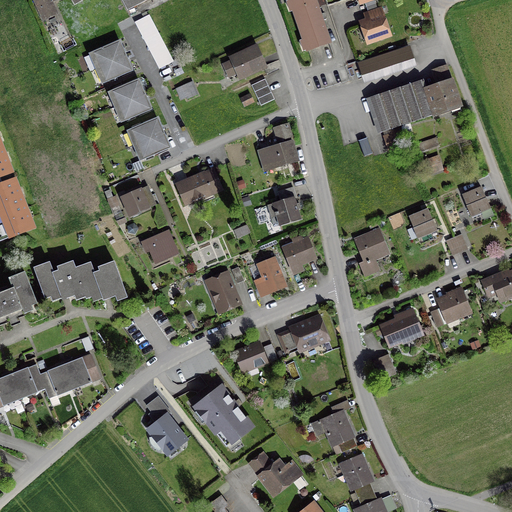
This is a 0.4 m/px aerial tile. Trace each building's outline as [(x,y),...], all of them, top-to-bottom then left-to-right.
[(53,0),(35,0),(42,17),(58,10),(53,0)] [(125,0),(130,10),(148,0),(125,0)] [(290,0),(307,50),(330,43),(315,0),(290,0)] [(151,16),(137,24),(161,71),(176,64),(151,16)] [(390,36),(382,16),(359,25),(367,45),(390,36)] [(119,42),(90,54),(95,69),(125,57),(119,42)] [(407,46),(359,63),(366,82),(414,65),(407,46)] [(256,47),(226,59),(234,78),(264,65),(256,47)] [(125,57),(95,69),(101,83),(131,71),(125,57)] [(446,70),(370,95),(381,129),(457,104),(446,70)] [(253,92),(267,85),(264,79),(250,86),(253,92)] [(138,80),(110,92),(116,107),(144,96),(138,80)] [(190,82),(176,88),(181,100),(196,93),(190,82)] [(256,99),(270,92),(267,85),(253,92),(256,99)] [(270,92),(256,99),(259,106),(273,99),(270,92)] [(144,96),(116,107),(122,121),(150,109),(144,96)] [(157,120),(129,132),(136,147),(163,136),(157,120)] [(284,126),(269,130),(273,144),(288,140),(284,126)] [(163,136),(136,147),(142,161),(169,149),(163,136)] [(391,136),(382,140),(386,147),(394,144),(391,136)] [(435,137),(411,145),(415,155),(438,148),(435,137)] [(368,138),(359,141),(364,157),(373,154),(368,138)] [(0,140),(0,178),(13,174),(0,140)] [(286,144),(256,153),(262,171),(291,162),(286,144)] [(210,172),(179,188),(189,207),(219,191),(210,172)] [(13,174),(0,178),(0,240),(34,228),(13,174)] [(150,188),(123,200),(131,221),(159,209),(150,188)] [(480,188),(454,200),(464,221),(490,210),(480,188)] [(115,196),(106,199),(109,209),(119,205),(115,196)] [(289,198),(262,207),(270,230),(297,222),(289,198)] [(428,210),(409,218),(418,239),(437,232),(428,210)] [(137,229),(133,224),(127,226),(127,233),(134,234),(137,229)] [(246,226),(233,231),(236,238),(249,233),(246,226)] [(360,265),(365,278),(381,271),(376,261),(391,255),(380,228),(354,239),(364,263),(360,265)] [(175,232),(145,246),(156,270),(186,256),(175,232)] [(462,235),(447,241),(453,254),(467,248),(462,235)] [(313,261),(303,239),(276,251),(288,277),(298,273),(296,268),(313,261)] [(457,255),(443,260),(448,271),(461,266),(457,255)] [(254,281),(250,282),(258,301),(285,290),(272,259),(249,269),(254,281)] [(91,301),(80,270),(77,263),(55,271),(52,264),(37,270),(48,302),(54,299),(56,305),(78,298),(80,305),(91,301)] [(80,270),(91,301),(96,299),(99,306),(120,299),(122,304),(131,300),(118,263),(96,271),(94,265),(80,270)] [(238,267),(231,270),(237,284),(244,281),(238,267)] [(511,270),(480,283),(489,307),(511,298),(511,270)] [(201,284),(215,316),(240,304),(225,272),(201,284)] [(15,291),(0,296),(0,305),(7,321),(40,308),(27,275),(11,281),(15,291)] [(448,295),(436,300),(439,308),(430,312),(437,329),(473,314),(462,287),(447,293),(448,295)] [(380,327),(389,350),(402,345),(403,347),(424,338),(412,309),(395,316),(397,320),(380,327)] [(321,319),(276,335),(285,359),(330,343),(321,319)] [(229,355),(237,377),(267,365),(259,344),(229,355)] [(388,357),(370,364),(376,379),(394,371),(388,357)] [(92,358),(67,368),(78,394),(103,384),(92,358)] [(22,404),(49,393),(43,377),(39,368),(12,378),(22,404)] [(52,403),(78,394),(67,368),(43,377),(49,393),(52,403)] [(0,412),(22,404),(12,378),(0,382),(0,412)] [(257,429),(222,384),(191,409),(214,440),(218,437),(226,449),(231,445),(233,448),(257,429)] [(343,413),(316,424),(327,450),(354,438),(343,413)] [(170,415),(150,431),(172,459),(192,443),(170,415)] [(262,454),(246,467),(274,501),(304,477),(292,462),(285,467),(277,458),(270,464),(262,454)] [(335,467),(347,494),(372,483),(361,457),(335,467)] [(227,511),(225,509),(229,506),(220,495),(208,504),(214,511),(227,511)] [(385,511),(381,499),(350,511),(385,511)]
